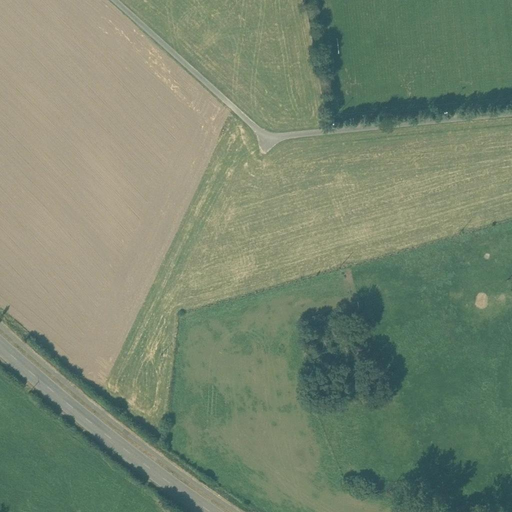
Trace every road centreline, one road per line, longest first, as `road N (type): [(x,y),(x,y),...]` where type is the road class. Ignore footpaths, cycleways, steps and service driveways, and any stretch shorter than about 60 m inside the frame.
road 1 (track): [(115,0),(264,134),(511,110)]
road 2 (primary): [(211,511),(0,345)]
